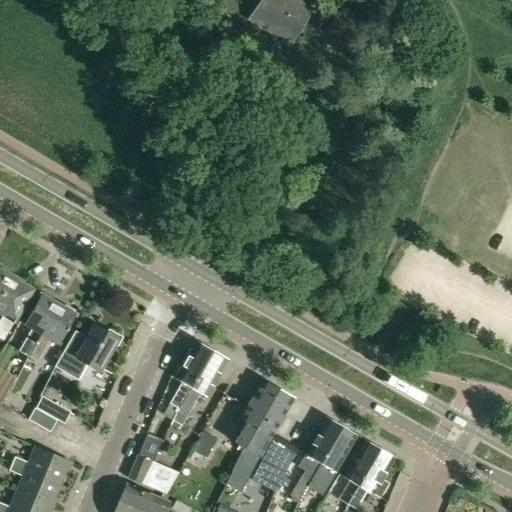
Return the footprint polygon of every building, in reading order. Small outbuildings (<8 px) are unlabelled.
[(260,0),(249,20),(264,29),(289,45),(314,6),(304,0),(260,0)] [(0,297),(13,275),(1,269),(0,271),(0,297)] [(25,282),(13,275),(0,297),(0,311),(4,314),(0,321),(0,337),(3,339),(31,290),(23,285),(25,282)] [(21,352),(28,356),(58,305),(53,302),(54,299),(45,294),(43,296),(41,295),(24,323),(34,329),(21,352)] [(64,309),(58,305),(28,356),(37,361),(50,339),(58,343),(75,315),(72,314),(74,311),(66,306),(64,309)] [(95,327),(83,347),(81,350),(68,343),(54,368),(75,380),(85,363),(98,370),(116,339),(95,327)] [(169,403),(177,407),(211,350),(195,341),(174,377),(182,382),(169,403)] [(205,395),(226,360),(211,350),(177,407),(170,419),(179,424),(199,391),(205,395)] [(235,449),(240,452),(276,389),(261,380),(240,418),(234,428),(240,431),(234,442),(238,444),(235,449)] [(276,389),(240,452),(230,472),(245,479),(257,455),(261,456),(272,437),(270,437),(283,415),(292,398),(276,389)] [(64,423),(70,412),(41,396),(35,408),(64,423)] [(34,410),(29,420),(50,432),(55,421),(34,410)] [(297,500),(299,497),(308,481),(340,426),(325,418),(313,439),(304,453),(296,466),(304,471),(301,476),(290,496),(297,500)] [(308,481),(316,486),(327,467),(334,471),(344,454),(355,435),(340,426),(308,481)] [(202,432),(192,451),(206,458),(216,439),(202,432)] [(254,474),(277,486),(296,451),(273,438),(254,474)] [(349,480),(339,499),(334,510),(336,511),(343,511),(347,503),(379,449),(363,440),(343,476),(349,480)] [(14,458),(11,464),(61,485),(70,462),(34,447),(27,463),(14,458)] [(394,458),(379,449),(347,503),(355,508),(365,489),(381,498),(388,485),(380,481),(394,458)] [(150,461),(141,457),(137,456),(127,478),(131,480),(139,483),(150,461)] [(150,461),(139,483),(165,495),(177,473),(150,461)] [(16,492),(51,507),(61,485),(11,464),(8,472),(22,478),(16,492)] [(165,511),(166,511),(170,503),(126,484),(118,501),(142,511),(165,511)] [(0,501),(0,511),(2,511),(49,511),(51,507),(16,492),(10,506),(0,501)] [(142,511),(118,501),(113,511),(142,511)]
